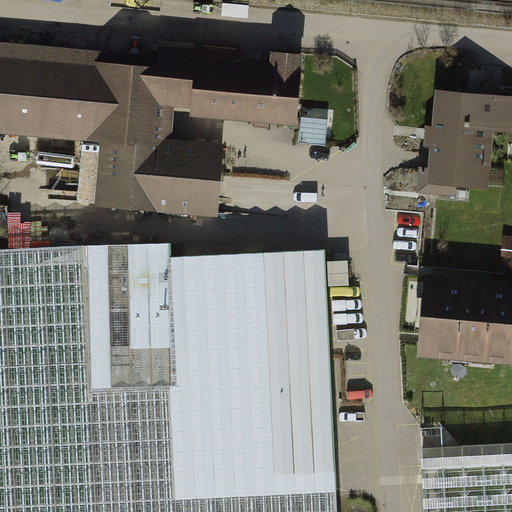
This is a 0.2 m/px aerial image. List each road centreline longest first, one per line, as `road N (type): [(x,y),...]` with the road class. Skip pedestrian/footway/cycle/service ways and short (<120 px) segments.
road 1 (track): [(372,29),(394,511)]
road 2 (track): [(372,29),(0,0)]
road 3 (track): [(511,40),(372,29)]
